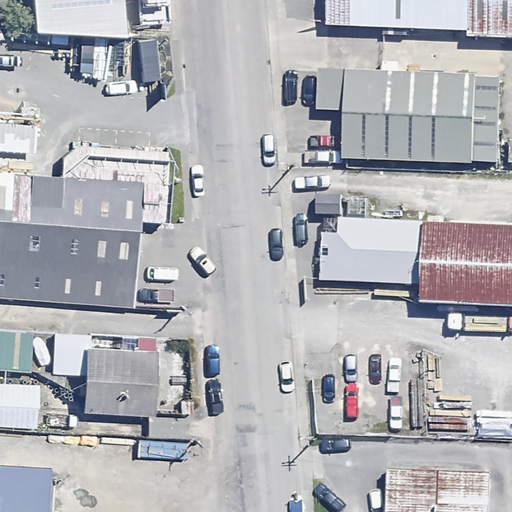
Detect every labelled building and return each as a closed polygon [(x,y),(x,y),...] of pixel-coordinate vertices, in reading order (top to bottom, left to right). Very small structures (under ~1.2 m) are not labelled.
[(156,0),(35,0),(38,26),(160,32),(156,0)] [(511,0),(310,0),(310,36),(511,41),(511,0)] [(487,73),(339,69),(337,163),(484,167),(487,73)] [(143,185),(0,173),(0,296),(133,306),(143,185)] [(511,223),(333,218),(332,283),(420,285),(419,308),(511,310),(511,223)] [(29,334),(0,332),(0,369),(28,370),(29,334)] [(88,336),(52,335),(51,374),(87,376),(86,416),(154,418),(156,339),(120,338),(88,337),(88,336)] [(396,345),(321,353),(328,416),(403,407),(396,345)] [(37,387),(0,386),(0,428),(36,429),(37,387)] [(388,465),(385,511),(488,511),(490,468),(388,465)] [(0,511),(24,511),(25,493),(0,492),(0,511)] [(84,511),(84,495),(25,493),(24,511),(84,511)] [(84,495),(84,511),(124,511),(125,497),(84,495)]
